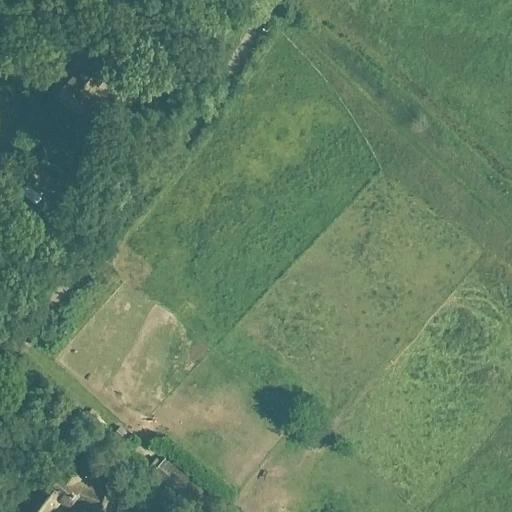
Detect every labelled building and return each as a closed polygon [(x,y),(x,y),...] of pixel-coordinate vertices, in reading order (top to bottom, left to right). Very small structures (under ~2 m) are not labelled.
[(103,106),(84,90),(91,81),(93,83),(106,68),(94,59),(75,82),(72,80),(58,96),(90,122),(103,106)] [(0,105),(0,121),(10,127),(17,115),(0,105)] [(30,204),(40,199),(31,182),(21,187),(30,204)] [(166,459),(163,462),(161,464),(156,460),(149,468),(154,472),(152,475),(154,476),(152,478),(166,490),(168,487),(191,507),(204,491),(166,459)] [(90,489),(80,481),(81,480),(69,470),(66,474),(57,467),(31,502),(44,511),(51,511),(59,501),(69,508),(76,499),(81,503),(92,507),(90,511),(91,511),(110,511),(116,497),(99,490),(98,492),(90,489)] [(141,511),(166,511),(153,500),(141,511)]
